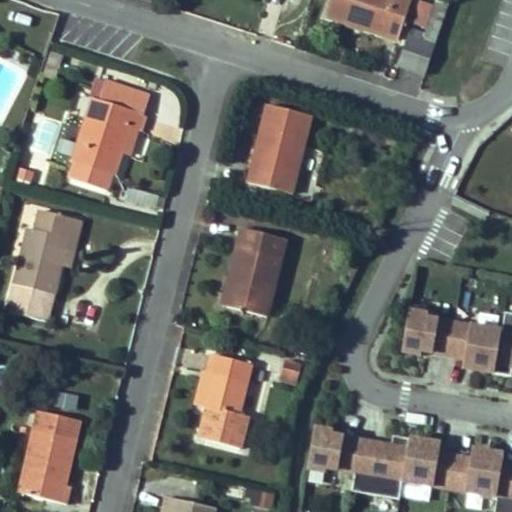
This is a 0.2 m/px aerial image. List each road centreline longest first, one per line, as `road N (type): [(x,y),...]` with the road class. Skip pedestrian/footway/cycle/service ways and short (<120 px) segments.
road 1 (residential): [(100,511),(224,45)]
road 2 (residential): [(461,121),(345,377),(511,413)]
road 3 (residential): [(461,121),(224,45)]
road 4 (residential): [(224,45),(89,0)]
